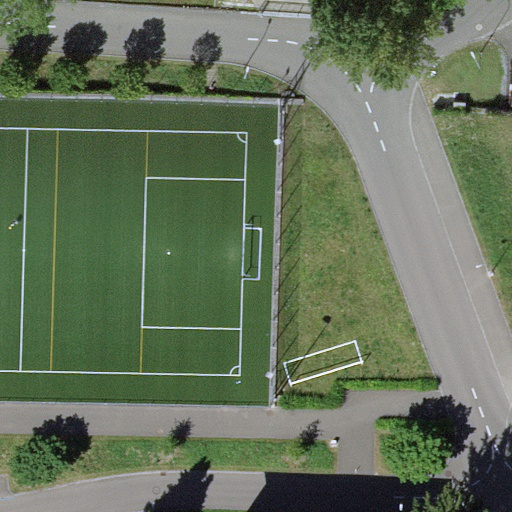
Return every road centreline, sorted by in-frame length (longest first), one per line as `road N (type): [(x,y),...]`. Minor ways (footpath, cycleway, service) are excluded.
road 1 (motorway): [(0,357),(511,364)]
road 2 (motorway): [(511,208),(0,204)]
road 3 (residential): [(505,500),(189,488),(12,511)]
road 4 (residential): [(360,45),(381,141),(495,445),(505,500)]
road 5 (residential): [(0,22),(360,45)]
road 6 (residential): [(491,0),(478,11),(360,45)]
